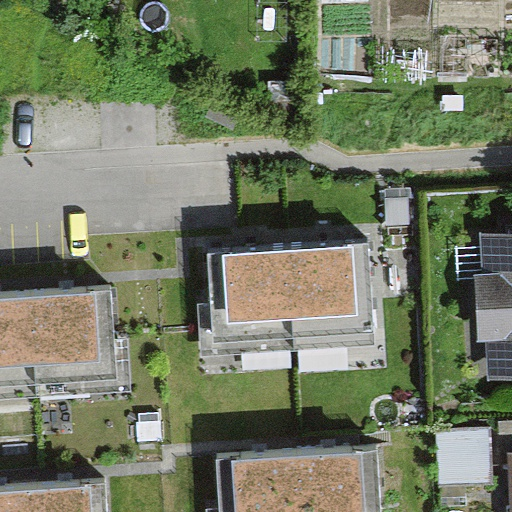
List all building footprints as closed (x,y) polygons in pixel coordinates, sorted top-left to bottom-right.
[(363,227),(227,234),(232,322),(368,315),(363,227)] [(511,386),(511,238),(491,239),(500,388),(511,386)] [(111,283),(0,287),(0,376),(115,371),(111,283)] [(442,475),(494,471),(491,419),(439,422),(442,475)] [(381,511),(378,439),(225,447),(227,511),(381,511)] [(91,511),(89,475),(0,478),(0,511),(91,511)]
